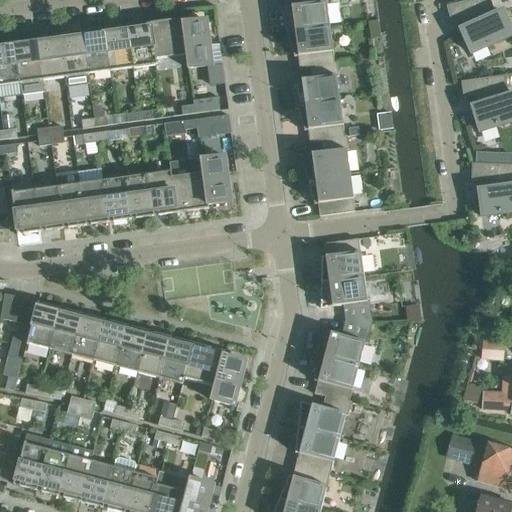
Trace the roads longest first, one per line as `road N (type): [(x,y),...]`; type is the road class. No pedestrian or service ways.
road 1 (residential): [(281,238),(460,210),(434,14)]
road 2 (residential): [(0,271),(281,238)]
road 3 (residential): [(241,511),(293,325),(281,238)]
road 4 (residential): [(281,238),(250,0)]
road 5 (residential): [(0,17),(163,0)]
